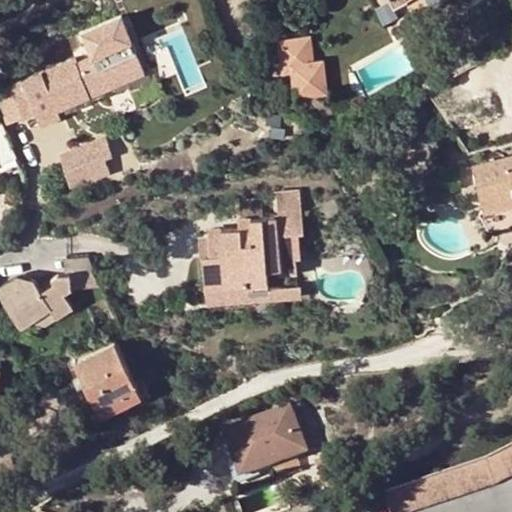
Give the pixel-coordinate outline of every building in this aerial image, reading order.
[(392,7),(405,0),(369,0),(383,26),(398,18),(392,7)] [(8,84),(14,96),(27,92),(36,112),(42,124),(60,115),(58,109),(116,84),(140,74),(144,72),(124,26),(115,30),(120,42),(123,47),(111,53),(109,47),(107,48),(75,62),(72,56),(8,84)] [(102,36),(107,48),(109,47),(120,42),(115,30),(102,36)] [(308,40),(281,42),(285,67),(293,66),(298,90),(324,88),(321,62),(311,64),(308,40)] [(120,42),(109,47),(111,53),(123,47),(120,42)] [(156,68),(144,72),(140,74),(143,80),(152,101),(166,94),(156,68)] [(140,74),(116,84),(119,91),(143,80),(140,74)] [(435,76),(422,83),(425,88),(438,82),(435,76)] [(27,92),(14,96),(23,118),(36,112),(27,92)] [(0,163),(16,156),(0,120),(0,163)] [(113,136),(59,153),(69,184),(119,168),(115,154),(119,153),(113,136)] [(511,154),(472,164),(483,210),(479,216),(489,229),(511,223),(511,154)] [(456,167),(441,171),(442,176),(449,188),(459,186),(456,167)] [(241,218),(260,217),(260,203),(240,204),(241,218)] [(202,256),(204,285),(267,280),(266,268),(277,267),(278,272),(301,270),(298,233),(302,233),(301,215),(260,217),(241,218),(238,219),(239,228),(207,231),(208,238),(209,255),(202,256)] [(199,256),(202,256),(209,255),(208,238),(198,240),(199,256)] [(63,257),(64,272),(69,271),(89,270),(87,255),(63,257)] [(64,272),(56,272),(49,276),(52,282),(41,288),(38,282),(34,278),(17,274),(0,284),(0,292),(21,324),(32,316),(34,320),(46,321),(71,304),(61,289),(69,284),(89,283),(89,270),(69,271),(64,272)] [(52,282),(49,276),(38,282),(41,288),(52,282)] [(267,280),(204,285),(206,301),(300,294),(299,284),(268,286),(267,280)] [(74,363),(96,406),(100,415),(138,395),(141,400),(149,396),(140,377),(134,380),(115,343),(74,363)] [(222,432),(231,460),(237,458),(245,478),(308,455),(289,407),(222,432)] [(511,443),(485,457),(383,491),(389,511),(409,511),(496,484),(511,475),(511,443)] [(237,458),(231,460),(238,480),(245,478),(237,458)] [(326,460),(317,463),(320,472),(329,469),(326,460)] [(329,469),(320,472),(323,482),(332,479),(329,469)]
